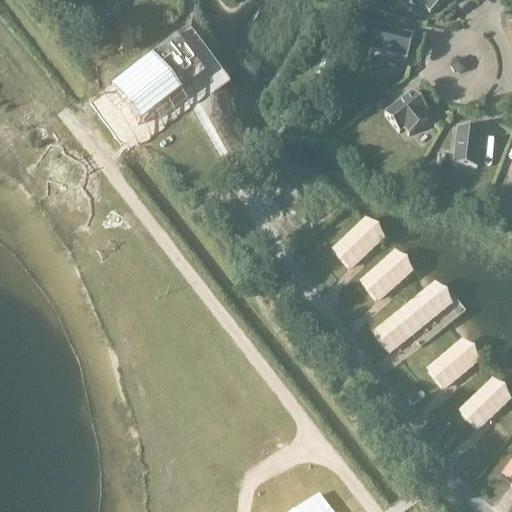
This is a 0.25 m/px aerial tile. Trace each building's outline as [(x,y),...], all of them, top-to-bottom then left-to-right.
[(446,0),(415,0),(429,16),(447,1),(446,0)] [(412,38),(374,29),(368,52),(406,61),(412,38)] [(169,113),(206,83),(183,53),(170,62),(167,57),(142,77),(146,82),(145,82),(169,113)] [(426,113),(411,94),(383,117),(398,135),(403,132),(408,138),(427,123),(422,117),(426,113)] [(480,132),(456,130),(452,168),(475,171),(480,132)] [(365,221),(329,251),(348,273),(384,243),(365,221)] [(393,254),(358,285),(377,307),(412,276),(393,254)] [(433,284),(371,336),(390,358),(452,307),(433,284)] [(461,343),(424,371),(441,394),(478,366),(461,343)] [(492,380),(457,412),(477,433),(511,401),(492,380)] [(511,488),(511,465),(501,481),(511,488)]
